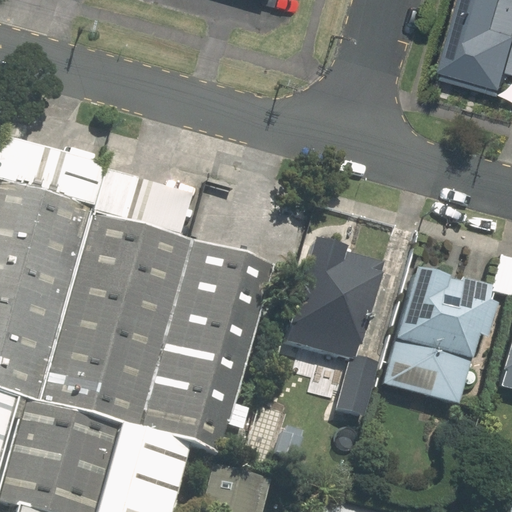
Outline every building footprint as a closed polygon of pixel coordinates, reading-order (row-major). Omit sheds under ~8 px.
[(511,89),(511,0),(462,0),(442,71),(444,71),(442,79),(500,95),(502,88),(511,89)] [(86,212),(0,187),(0,393),(11,397),(31,402),(84,219),(86,212)] [(184,248),(84,219),(31,402),(110,425),(131,431),(184,248)] [(184,248),(131,431),(182,445),(214,454),(266,271),(184,248)] [(357,426),(372,370),(349,364),(375,269),(306,250),(278,350),(301,356),(297,370),(313,374),(317,362),(341,369),(328,418),(357,426)] [(511,268),(511,264),(492,259),(483,290),(504,296),(511,268)] [(439,282),(405,272),(373,387),(449,409),(468,339),(477,342),(486,308),(475,305),(479,290),(452,283),(453,278),(441,274),(439,282)] [(511,298),(493,373),(497,374),(494,388),(511,392),(511,298)] [(0,434),(11,397),(0,393),(0,434)] [(31,402),(11,397),(0,434),(0,504),(26,511),(84,511),(110,425),(31,402)] [(131,431),(110,425),(84,511),(162,511),(182,445),(131,431)] [(511,511),(511,465),(509,465),(496,511),(511,511)] [(216,470),(204,511),(255,511),(263,482),(216,470)] [(361,475),(348,471),(344,488),(357,492),(361,475)]
